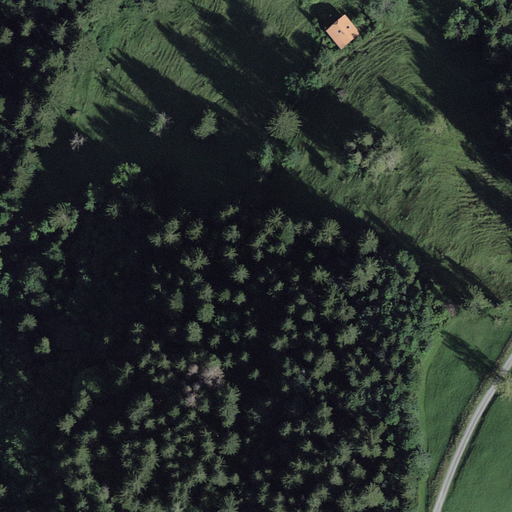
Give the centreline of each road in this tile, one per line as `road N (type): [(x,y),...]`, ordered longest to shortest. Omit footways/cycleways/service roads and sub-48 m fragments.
road 1 (track): [(0,268),(16,243),(76,217),(84,221),(131,184),(302,22),(353,12)]
road 2 (unclassified): [(436,511),(475,416),(511,357)]
